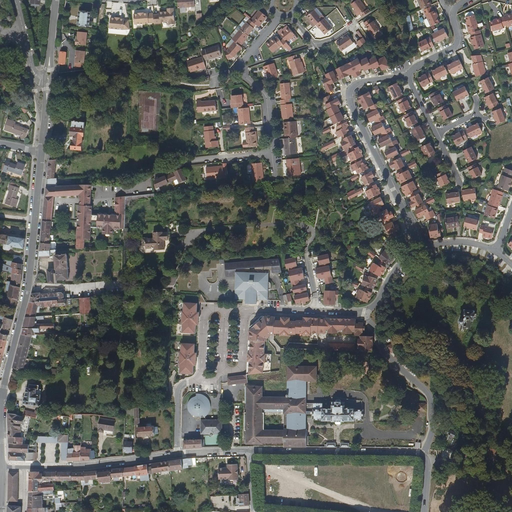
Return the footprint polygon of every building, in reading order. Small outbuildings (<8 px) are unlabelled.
[(177,0),(178,9),(180,8),(186,8),(195,7),(194,0),(177,0)] [(362,17),(371,12),(369,9),(367,10),(360,0),(357,0),(351,5),(355,10),(359,16),(360,15),(362,17)] [(419,0),(418,1),(422,10),(432,5),(429,0),(419,0)] [(425,22),(428,29),(429,28),(430,28),(441,23),(438,18),(437,16),(438,15),(436,10),(433,12),(431,8),(424,11),(428,19),(425,21),(425,22)] [(154,24),(154,25),(161,24),(160,23),(169,22),(169,26),(170,25),(169,10),(167,10),(168,12),(168,13),(164,14),(160,14),(160,16),(154,16),(154,24)] [(316,25),(322,20),(314,10),(306,16),(315,26),(316,25)] [(258,28),(267,18),(259,11),(250,21),(256,26),(258,28)] [(78,26),(92,27),(92,22),(90,21),(90,14),(80,12),(78,26)] [(467,27),(469,34),(471,33),(478,31),(477,28),(479,27),(474,13),(472,12),(466,14),(465,15),(468,23),(469,26),(467,27)] [(154,16),(154,15),(148,16),(148,15),(143,15),(143,14),(138,15),(134,16),(135,26),(154,24),(154,16)] [(130,29),(129,20),(124,20),(125,18),(120,18),(120,17),(115,17),(115,18),(110,17),(110,29),(124,30),(124,29),(130,29)] [(324,18),(322,20),(316,25),(319,29),(325,35),(333,28),(324,18)] [(507,26),(505,18),(496,20),(496,21),(494,22),(491,23),(493,32),(504,29),(503,27),(507,26)] [(253,29),(256,26),(250,21),(248,20),(240,30),(248,36),(254,29),(253,29)] [(371,23),(369,20),(364,24),(372,35),(375,39),(381,34),(379,31),(379,30),(373,21),(371,23)] [(281,42),(283,45),(286,49),(289,46),(286,43),(291,39),(295,36),(288,28),(284,31),(283,29),(281,28),(277,31),(284,39),(281,42)] [(433,36),(437,44),(442,42),(444,41),(449,38),(445,29),(444,30),(443,29),(440,31),(440,32),(433,36)] [(240,47),(248,36),(240,30),(232,40),(234,42),(240,47)] [(478,31),(471,33),(473,38),(471,38),(473,45),(474,45),(475,50),(485,47),(480,31),(478,31)] [(88,33),(79,32),(78,40),(77,39),(77,45),(87,46),(88,33)] [(353,44),(348,36),(337,43),(342,51),(353,44)] [(281,42),(277,37),(274,39),(273,38),(266,45),(273,53),(283,45),(281,42)] [(363,38),(356,42),(360,49),(368,45),(363,38)] [(423,53),(428,50),(430,49),(435,47),(431,38),(424,42),(422,41),(420,43),(419,45),(423,53)] [(242,48),(240,47),(234,42),(227,51),(225,51),(227,58),(234,57),(242,48)] [(218,46),(201,51),(205,61),(221,56),(218,46)] [(76,63),(85,64),(86,52),(77,51),(76,63)] [(297,55),(288,58),(294,76),(305,72),(301,58),(298,59),(297,55)] [(481,55),(472,56),(475,65),(473,65),(476,77),(487,74),(481,55)] [(202,70),(206,69),(202,57),(187,62),(191,73),(202,69),(202,70)] [(381,67),(378,61),(376,57),(369,60),(373,68),(376,74),(380,72),(378,69),(381,67)] [(378,61),(381,67),(383,71),(387,69),(389,73),(392,71),(385,57),(378,61)] [(373,68),(369,60),(368,58),(360,61),(364,69),(368,76),(371,74),(369,70),(373,68)] [(364,69),(360,61),(359,59),(352,63),(359,76),(362,74),(360,71),(364,69)] [(465,69),(460,60),(456,63),(453,64),(449,66),(453,74),(454,74),(455,75),(457,73),(458,72),(465,69)] [(265,71),(268,79),(278,76),(274,63),(263,67),(265,71)] [(359,76),(352,63),(345,66),(350,76),(354,74),(355,77),(359,76)] [(350,76),(345,66),(337,70),(339,74),(342,78),(342,80),(346,78),(348,82),(352,80),(350,76)] [(449,74),(444,66),(440,68),(438,69),(433,72),(437,80),(438,80),(439,80),(441,79),(442,78),(449,74)] [(327,77),(334,90),(337,88),(335,84),(339,82),(338,80),(336,76),(334,71),(326,75),(327,77)] [(434,82),(430,73),(426,75),(423,77),(418,79),(422,87),(424,87),(424,88),(427,87),(427,85),(434,82)] [(334,90),(327,77),(323,80),(329,93),(335,91),(334,90)] [(487,94),(495,89),(492,81),(491,79),(490,79),(489,77),(481,82),(487,94)] [(281,100),(290,99),(291,99),(289,83),(280,85),(281,100)] [(404,95),(402,91),(400,88),(398,83),(389,87),(390,88),(389,89),(390,91),(392,92),(396,99),(404,95)] [(457,100),(458,101),(463,99),(465,98),(470,95),(466,87),(465,87),(463,86),(461,88),(461,89),(454,93),(457,100)] [(439,91),(430,95),(432,99),(433,102),(436,107),(445,103),(444,101),(445,101),(444,98),(443,98),(439,91)] [(370,93),(357,99),(360,104),(361,104),(363,108),(362,108),(360,109),(361,112),(370,108),(375,105),(372,99),(373,98),(370,93)] [(492,109),(500,104),(496,97),(497,96),(496,94),(495,94),(494,93),(486,97),(488,102),(490,105),(492,109)] [(230,104),(231,109),(243,107),(242,95),(231,96),(231,100),(232,104),(230,104)] [(329,110),(342,104),(340,99),(334,102),(331,96),(324,100),(329,110)] [(408,100),(407,97),(398,102),(398,103),(399,106),(400,106),(404,113),(413,109),(410,104),(408,100)] [(280,100),(282,120),(293,119),(292,104),(290,104),(290,99),(281,100),(280,100)] [(201,103),(201,101),(196,101),(197,113),(216,111),(215,101),(201,103)] [(379,103),(375,105),(370,108),(373,113),(367,116),(370,122),(376,120),(377,119),(381,117),(378,111),(382,109),(379,103)] [(342,104),(329,110),(328,111),(331,119),(342,113),(340,110),(344,107),(342,104)] [(448,104),(439,109),(441,113),(442,115),(445,121),(454,116),(454,114),(453,111),(452,111),(448,104)] [(250,124),(249,108),(238,109),(239,125),(250,124)] [(494,112),(495,117),(496,120),(498,125),(507,121),(504,114),(505,113),(504,110),(503,110),(502,109),(494,112)] [(415,116),(413,112),(404,116),(405,118),(404,119),(405,121),(407,122),(410,128),(419,124),(417,119),(415,116)] [(342,113),(331,119),(335,126),(339,123),(342,122),(349,118),(348,115),(344,117),(342,113)] [(384,115),(381,117),(377,119),(379,122),(377,123),(378,125),(372,128),(375,135),(382,132),(384,131),(387,129),(384,123),(387,121),(384,115)] [(15,122),(8,120),(4,130),(21,135),(20,137),(25,139),(28,130),(15,125),(15,122)] [(85,123),(72,121),(71,135),(74,136),(73,142),(72,142),(72,149),(81,150),(83,137),(84,137),(85,123)] [(296,138),(297,138),(296,122),(283,123),(284,129),(286,129),(287,139),(296,138)] [(343,124),(340,126),(337,127),(339,131),(336,133),(339,139),(343,136),(347,135),(351,133),(348,127),(349,126),(348,125),(349,124),(347,122),(343,124)] [(481,134),(483,132),(478,124),(467,130),(471,138),(479,134),(479,135),(481,134)] [(218,141),(216,141),(215,142),(214,137),(213,126),(204,127),(206,148),(219,147),(218,141)] [(423,130),(421,126),(412,130),(413,131),(412,133),(413,135),(414,135),(418,142),(427,138),(424,133),(423,130)] [(254,127),(245,128),(246,143),(242,143),(242,148),(257,146),(257,140),(258,140),(258,138),(257,138),(256,132),(254,132),(254,127)] [(378,140),(381,147),(388,144),(390,143),(393,142),(390,135),(393,133),(390,128),(387,129),(384,131),(385,134),(383,135),(384,137),(382,138),(378,140)] [(469,140),(464,131),(453,137),(457,146),(459,145),(460,145),(461,145),(461,144),(469,140)] [(354,146),(356,145),(355,142),(355,140),(354,139),(353,138),(351,135),(348,137),(346,138),(347,139),(345,140),(341,142),(345,150),(351,148),(354,146)] [(285,145),(283,145),(285,155),(297,154),(296,138),(287,139),(285,139),(284,139),(285,145)] [(385,152),(389,160),(393,157),(396,156),(400,154),(396,148),(399,145),(396,140),(393,142),(390,143),(391,146),(390,147),(391,149),(385,152)] [(437,155),(435,151),(433,148),(431,143),(423,148),(423,149),(422,150),(423,152),(425,152),(428,159),(437,155)] [(349,155),(352,162),(364,156),(363,154),(363,153),(362,151),(361,151),(359,147),(356,149),(354,150),(355,152),(353,153),(349,155)] [(476,154),(472,147),(464,151),(466,156),(467,158),(470,163),(479,159),(479,156),(477,154),(476,154)] [(412,153),(410,150),(410,149),(401,153),(403,157),(412,153)] [(301,175),(299,158),(286,160),(288,176),(301,175)] [(395,167),(397,170),(400,169),(403,168),(405,166),(401,158),(398,159),(395,161),(390,163),(391,164),(390,166),(391,168),(393,168),(395,167)] [(366,171),(369,169),(368,168),(369,168),(368,166),(367,166),(366,165),(365,166),(363,160),(351,166),(354,172),(356,171),(358,175),(363,172),(366,171)] [(2,163),(0,168),(0,170),(7,173),(8,171),(22,176),(25,165),(17,163),(17,165),(6,161),(5,164),(2,163)] [(56,161),(49,161),(46,188),(56,187),(56,179),(54,179),(56,161)] [(253,184),(264,183),(262,163),(251,164),(253,184)] [(477,164),(469,168),(471,173),(472,176),(475,180),(483,175),(483,173),(482,170),(480,170),(477,164)] [(228,179),(227,171),(224,171),(223,166),(206,168),(207,179),(224,177),(224,179),(228,179)] [(179,184),(186,181),(181,169),(175,172),(176,175),(175,176),(177,180),(179,184)] [(503,178),(511,181),(511,171),(506,169),(503,178)] [(401,181),(402,184),(413,178),(409,170),(405,173),(404,174),(402,171),(401,172),(397,174),(399,177),(398,179),(399,181),(401,181)] [(451,183),(448,178),(447,176),(445,171),(436,176),(440,183),(439,184),(440,186),(441,186),(442,187),(451,183)] [(371,184),(374,182),(373,179),(376,177),(375,175),(374,175),(373,173),(369,175),(365,177),(362,179),(366,187),(368,186),(371,184)] [(165,177),(154,181),(155,189),(173,181),(175,181),(172,174),(165,177)] [(511,183),(511,181),(503,178),(499,188),(509,191),(511,187),(511,183)] [(415,181),(404,187),(405,190),(405,191),(406,193),(407,194),(409,196),(412,194),(414,194),(413,192),(415,191),(419,189),(415,181)] [(18,187),(19,185),(11,182),(8,189),(10,190),(5,204),(15,208),(18,200),(15,198),(19,188),(18,187)] [(56,187),(46,188),(45,197),(54,197),(79,195),(79,199),(86,200),(90,201),(91,185),(88,185),(80,186),(56,187)] [(370,200),(381,194),(380,192),(380,190),(380,189),(379,189),(377,185),(373,187),(371,188),(372,190),(370,191),(366,193),(370,200)] [(474,199),(476,199),(477,198),(478,198),(476,188),(463,190),(465,200),(473,198),(474,199)] [(362,189),(355,193),(357,198),(364,194),(362,189)] [(499,206),(500,206),(504,196),(503,196),(504,193),(494,189),(493,193),(494,193),(490,203),(499,206)] [(454,203),(462,202),(460,192),(447,194),(449,204),(451,204),(451,205),(454,204),(454,203)] [(414,197),(412,198),(414,201),(411,202),(411,204),(411,205),(413,206),(414,208),(418,205),(421,204),(424,202),(420,194),(417,195),(414,197)] [(77,232),(85,233),(84,240),(90,240),(91,228),(104,229),(103,235),(112,236),(113,230),(120,231),(120,230),(124,230),(125,208),(125,198),(125,197),(115,198),(115,216),(91,214),(89,214),(90,206),(78,206),(78,218),(79,218),(79,222),(77,222),(77,232)] [(382,197),(371,203),(374,210),(371,211),(374,217),(381,214),(379,210),(381,209),(380,207),(386,204),(382,197)] [(53,202),(45,202),(42,228),(46,228),(50,229),(53,202)] [(497,213),(498,213),(500,209),(498,209),(499,206),(490,203),(485,216),(495,219),(497,213)] [(420,209),(416,211),(420,218),(425,215),(426,217),(427,217),(429,220),(437,216),(434,210),(430,212),(427,205),(423,207),(420,209)] [(390,220),(393,218),(395,217),(394,215),(395,214),(394,212),(392,212),(390,213),(388,210),(383,213),(382,213),(386,221),(390,220)] [(448,229),(461,227),(459,217),(452,218),(450,217),(448,217),(447,219),(446,219),(448,229)] [(467,217),(465,226),(470,227),(472,228),(478,229),(480,221),(478,220),(478,219),(475,218),(475,219),(467,217)] [(393,233),(396,232),(401,230),(400,227),(400,226),(399,225),(398,224),(395,226),(393,222),(392,223),(386,226),(390,235),(393,233)] [(442,236),(442,232),(442,230),(440,231),(439,229),(439,224),(430,225),(432,238),(437,237),(438,238),(440,238),(442,236)] [(482,226),(480,233),(483,233),(483,237),(493,239),(495,229),(496,226),(490,224),(489,227),(482,226)] [(46,232),(42,231),(40,243),(49,244),(49,242),(50,232),(46,232)] [(168,240),(168,233),(163,233),(163,231),(152,232),(152,238),(143,238),(143,246),(146,246),(146,248),(153,248),(153,250),(165,249),(164,240),(168,240)] [(85,233),(77,232),(76,240),(84,240),(85,233)] [(13,247),(23,248),(24,239),(0,234),(0,243),(4,244),(3,248),(4,250),(8,250),(10,249),(10,245),(13,245),(13,247)] [(49,244),(40,243),(40,251),(50,251),(50,249),(51,244),(49,244)] [(391,255),(390,254),(386,251),(380,258),(382,259),(385,261),(390,266),(392,263),(393,263),(395,261),(395,260),(397,257),(393,254),(391,255)] [(323,265),(330,263),(332,263),(330,254),(314,258),(315,261),(320,260),(321,265),(323,265)] [(48,284),(57,284),(57,281),(68,280),(66,255),(54,256),(56,270),(48,270),(48,284)] [(289,268),(296,267),(298,266),(297,262),(301,261),(300,257),(285,260),(287,268),(289,268)] [(269,301),(269,292),(269,291),(272,291),(273,286),(272,284),(272,283),(271,283),(269,282),(270,272),(273,272),(273,274),(283,273),(280,260),(228,264),(228,265),(226,265),(227,278),(237,278),(236,300),(243,301),(247,301),(246,305),(258,305),(258,301),(269,301)] [(375,262),(370,270),(373,272),(376,273),(381,276),(383,274),(384,273),(386,271),(385,270),(387,267),(383,265),(382,264),(381,266),(379,265),(375,262)] [(330,263),(323,265),(323,267),(317,269),(318,274),(332,271),(330,263)] [(366,268),(358,264),(357,268),(364,272),(366,268)] [(296,267),(289,268),(291,276),(304,274),(303,268),(297,270),(296,267)] [(332,271),(318,274),(320,280),(326,279),(327,285),(334,283),(332,271)] [(11,282),(20,284),(21,275),(12,273),(11,282)] [(291,276),(293,284),(300,283),(299,280),(305,279),(304,274),(291,276)] [(370,287),(375,289),(376,286),(377,286),(378,284),(377,282),(379,279),(374,277),(373,277),(372,278),(370,277),(366,276),(363,284),(367,286),(370,287)] [(0,299),(0,300),(16,306),(19,294),(20,287),(10,284),(10,281),(7,281),(7,283),(7,285),(6,290),(9,291),(7,299),(1,297),(0,299)] [(298,292),(305,291),(308,290),(307,285),(301,286),(300,283),(293,284),(295,293),(298,292)] [(373,293),(368,291),(367,291),(367,292),(365,291),(361,290),(357,298),(369,303),(370,299),(371,299),(373,297),(372,296),(373,293)] [(305,291),(298,292),(299,295),(295,296),(297,304),(302,303),(302,301),(303,301),(304,305),(307,304),(307,302),(311,301),(309,293),(306,294),(305,291)] [(340,299),(340,291),(331,291),(331,305),(336,305),(336,299),(340,299)] [(40,293),(31,294),(29,302),(52,301),(64,300),(64,295),(61,292),(40,294),(40,293)] [(90,314),(89,298),(79,299),(80,314),(90,314)] [(52,301),(29,302),(25,317),(35,317),(36,312),(40,312),(40,310),(39,310),(40,307),(52,307),(52,301)] [(200,326),(200,313),(198,313),(199,304),(185,303),(185,312),(184,312),(183,325),(184,325),(183,333),(197,334),(197,325),(200,326)] [(475,311),(465,310),(464,317),(462,317),(460,318),(459,320),(459,322),(460,324),(461,325),(463,325),(464,324),(464,327),(471,327),(471,321),(474,321),(474,319),(476,319),(476,313),(475,313),(475,311)] [(0,331),(9,334),(13,319),(0,314),(0,331)] [(35,317),(25,317),(23,328),(39,329),(54,329),(54,324),(35,324),(35,320),(43,320),(43,316),(35,317)] [(265,318),(266,317),(263,317),(251,327),(251,330),(265,318)] [(271,318),(265,318),(251,330),(251,336),(252,336),(252,354),(250,354),(248,375),(273,373),(274,351),(267,351),(267,343),(267,338),(269,338),(271,338),(271,318)] [(282,337),(283,337),(284,318),(283,318),(283,320),(276,320),(276,335),(282,335),(282,337)] [(284,318),(283,337),(291,337),(291,335),(298,335),(298,334),(304,335),(305,336),(312,336),(312,334),(310,321),(310,320),(307,320),(307,318),(305,318),(304,321),(297,321),(297,322),(291,322),(291,319),(289,319),(289,320),(285,320),(285,318),(284,318)] [(310,321),(312,334),(320,334),(321,319),(311,318),(311,320),(310,320),(310,321)] [(375,344),(375,337),(364,337),(364,331),(367,331),(367,328),(364,328),(364,324),(360,324),(360,326),(357,326),(357,321),(356,320),(351,319),(349,319),(335,319),(327,319),(327,322),(327,331),(330,331),(330,333),(338,334),(339,332),(345,332),(345,334),(354,334),(354,332),(357,332),(357,337),(361,337),(361,339),(359,339),(359,349),(361,349),(361,352),(374,352),(374,347),(373,347),(373,344),(375,344)] [(0,355),(3,356),(9,334),(0,331),(0,355)] [(16,356),(26,359),(31,339),(36,339),(36,335),(35,335),(21,334),(16,356)] [(329,343),(329,351),(356,352),(356,344),(329,343)] [(195,366),(197,366),(198,354),(196,353),(196,345),(183,344),(182,352),(181,352),(180,365),(182,365),(181,374),(194,375),(195,366)] [(399,361),(405,356),(401,353),(396,358),(399,361)] [(12,368),(23,371),(26,359),(16,356),(12,368)] [(246,444),(262,444),(262,442),(284,443),(284,447),(308,447),(309,440),(305,440),(306,429),(305,429),(305,421),(305,414),(313,414),(313,420),(322,420),(322,421),(332,421),(331,422),(335,422),(335,424),(338,424),(341,424),(341,422),(344,422),(344,421),(354,421),(354,420),(363,421),(363,410),(354,410),(354,409),(344,409),(345,406),(341,406),(341,402),(340,402),(340,401),(339,400),(338,400),(337,400),(336,401),(336,402),(335,402),(335,405),(332,405),(332,409),(322,409),(322,404),(306,404),(306,381),(317,381),(317,366),(287,367),(287,395),(286,395),(286,398),(262,397),(262,386),(246,386),(246,413),(244,413),(244,431),(246,431),(246,444)] [(37,388),(37,386),(32,386),(32,388),(27,387),(26,397),(25,397),(24,403),(40,405),(41,389),(37,388)] [(208,404),(208,403),(207,402),(206,401),(205,400),(206,397),(204,396),(201,395),(198,395),(197,395),(197,397),(194,398),(193,399),(191,401),(190,403),(189,405),(189,407),(189,410),(190,412),(192,415),(194,416),(197,417),(200,417),(201,417),(202,421),(207,421),(205,418),(208,415),(209,413),(210,411),(211,410),(208,409),(208,407),(208,404)] [(140,427),(139,408),(135,408),(135,414),(135,425),(138,425),(138,427),(139,437),(155,436),(155,435),(154,427),(154,426),(140,427)] [(24,410),(24,415),(36,417),(36,416),(48,419),(48,413),(36,410),(36,412),(24,410)] [(17,414),(8,414),(9,436),(21,437),(21,424),(24,424),(25,417),(23,416),(17,415),(17,414)] [(99,429),(105,430),(113,431),(115,421),(101,419),(99,429)] [(207,421),(202,421),(202,435),(222,434),(222,421),(207,421)] [(125,429),(124,452),(132,453),(133,442),(129,442),(129,435),(127,435),(127,429),(125,429)] [(21,437),(9,436),(9,443),(24,444),(24,437),(21,437)] [(184,449),(188,449),(203,448),(202,440),(188,441),(184,441),(184,449)] [(24,444),(9,443),(10,452),(19,452),(29,453),(29,449),(29,446),(29,445),(24,444)] [(74,448),(73,461),(81,461),(81,452),(81,446),(74,446),(74,448)] [(81,452),(81,461),(90,460),(91,451),(91,449),(86,449),(86,452),(81,452)] [(19,452),(10,452),(10,460),(18,461),(19,452)] [(19,452),(18,461),(33,461),(33,459),(34,455),(34,453),(29,453),(19,452)] [(188,458),(169,461),(170,470),(183,469),(183,465),(188,464),(188,466),(194,465),(193,458),(188,458)] [(169,461),(152,464),(152,466),(153,473),(170,470),(169,461)] [(135,466),(135,467),(137,475),(137,481),(147,480),(146,475),(149,474),(148,467),(148,465),(147,464),(135,466)] [(238,465),(228,465),(228,468),(219,468),(220,479),(238,479),(238,465)] [(135,467),(123,468),(123,477),(137,475),(135,467)] [(89,472),(80,472),(81,480),(81,485),(81,486),(96,484),(96,483),(123,480),(123,477),(123,468),(89,472)] [(404,472),(400,471),(397,473),(396,478),(399,481),(403,481),(406,479),(407,475),(404,472)] [(19,473),(9,472),(8,502),(18,502),(19,473)] [(43,480),(43,472),(30,472),(30,479),(38,479),(39,479),(40,481),(41,481),(42,481),(43,480)] [(53,472),(43,472),(43,480),(53,481),(53,472)] [(72,472),(53,472),(53,481),(54,481),(72,481),(72,472)] [(80,472),(72,472),(72,481),(81,480),(80,472)] [(38,479),(30,479),(29,492),(53,491),(55,491),(55,483),(47,484),(39,486),(39,482),(38,481),(38,479)] [(249,505),(248,494),(240,494),(240,506),(249,505)] [(43,499),(29,500),(29,508),(43,508),(43,499)]
